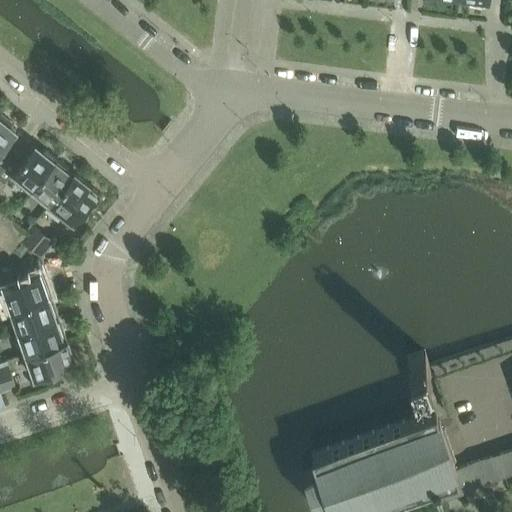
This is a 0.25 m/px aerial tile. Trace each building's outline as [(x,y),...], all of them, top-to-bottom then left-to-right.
[(0,112),(0,152),(3,149),(1,148),(15,130),(9,125),(12,122),(0,112)] [(11,175),(29,189),(55,157),(44,147),(42,150),(36,145),(11,175)] [(69,167),(55,157),(29,189),(48,205),(73,175),(69,172),(69,167)] [(75,172),(73,175),(48,205),(45,209),(58,219),(61,215),(72,224),(88,204),(90,205),(95,204),(100,198),(100,193),(75,172)] [(8,216),(0,225),(0,244),(17,224),(8,216)] [(17,224),(0,244),(10,252),(21,238),(27,231),(17,224)] [(33,224),(27,231),(21,238),(42,254),(53,240),(33,224)] [(3,283),(11,308),(52,294),(47,279),(42,280),(40,273),(15,281),(14,279),(3,283)] [(52,294),(11,308),(19,332),(57,319),(54,311),(57,310),(52,294)] [(57,319),(19,332),(27,354),(68,340),(62,324),(59,325),(57,319)] [(68,340),(27,354),(35,379),(47,375),(46,373),(71,365),(69,357),(73,356),(68,340)] [(511,448),(456,468),(442,427),(439,418),(438,419),(436,411),(435,412),(422,375),(431,371),(430,367),(425,352),(406,359),(412,378),(411,379),(424,416),(312,455),(316,468),(304,475),(316,509),(330,506),(331,511),(355,511),(435,484),(438,491),(441,490),(443,495),(462,488),(462,487),(511,469),(511,448)] [(0,383),(2,390),(15,386),(7,365),(0,367),(0,383)]
